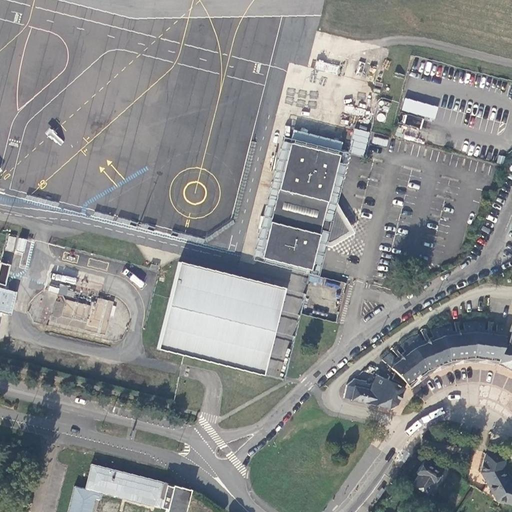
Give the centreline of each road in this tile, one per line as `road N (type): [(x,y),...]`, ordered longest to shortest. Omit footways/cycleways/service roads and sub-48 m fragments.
road 1 (residential): [(511,291),(473,292),(392,339),(333,385),(337,406)]
road 2 (unclassified): [(204,454),(190,435),(0,384)]
road 3 (unclassified): [(111,35),(18,124),(6,194)]
road 4 (unclassified): [(0,411),(167,455),(188,469)]
road 5 (unclassified): [(111,35),(278,78)]
